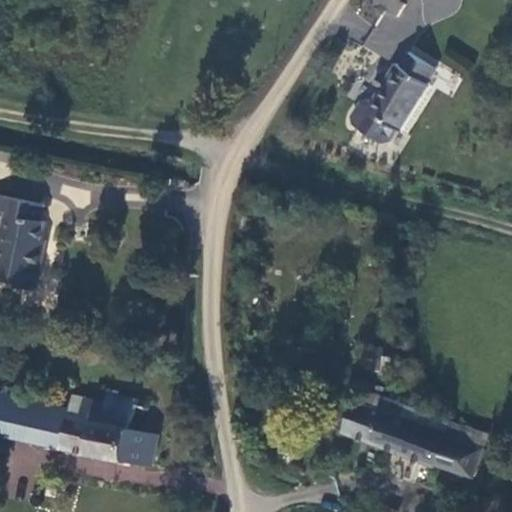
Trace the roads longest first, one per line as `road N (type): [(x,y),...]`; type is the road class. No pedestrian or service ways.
road 1 (residential): [(243,511),(224,428),(215,226),(240,154),(350,0)]
road 2 (track): [(0,112),(188,139),(511,228)]
